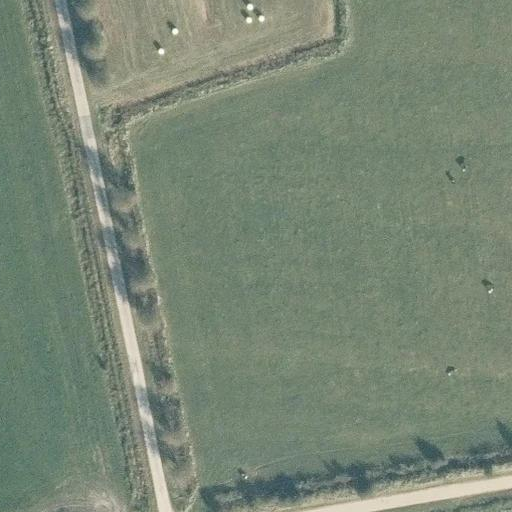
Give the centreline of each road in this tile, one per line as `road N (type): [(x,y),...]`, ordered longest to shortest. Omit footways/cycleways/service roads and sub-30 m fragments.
road 1 (unclassified): [(66,0),(171,511)]
road 2 (unclassified): [(511,486),(368,511)]
